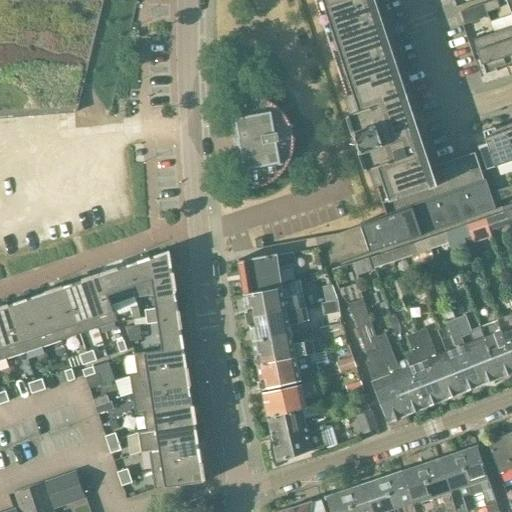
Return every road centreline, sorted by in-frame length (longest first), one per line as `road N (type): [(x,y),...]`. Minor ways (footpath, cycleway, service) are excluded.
road 1 (residential): [(236,495),(200,278),(194,0)]
road 2 (residential): [(236,495),(511,392)]
road 3 (residential): [(413,0),(441,84),(461,106),(511,94)]
